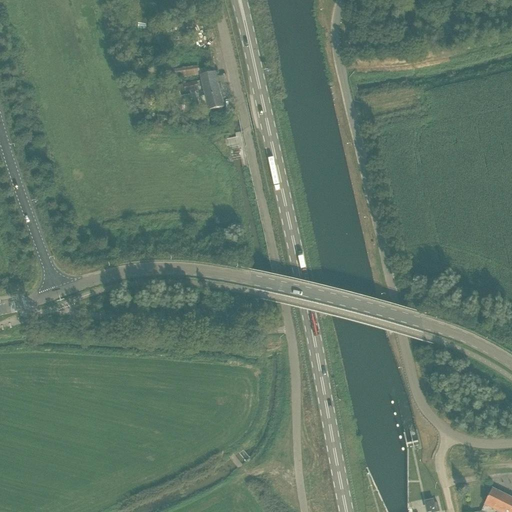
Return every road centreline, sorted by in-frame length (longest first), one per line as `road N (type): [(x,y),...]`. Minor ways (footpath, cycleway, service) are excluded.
road 1 (primary): [(345,511),(240,0)]
road 2 (unclassified): [(511,442),(448,434),(413,386),(336,42),(340,0)]
road 3 (unclassified): [(215,0),(290,329)]
road 4 (tertiary): [(251,279),(446,330),(511,362)]
road 5 (tertiary): [(251,279),(158,268),(58,292)]
road 6 (unclassified): [(303,511),(290,329)]
road 7 (tertiary): [(58,292),(0,126)]
road 8 (track): [(511,46),(343,71)]
